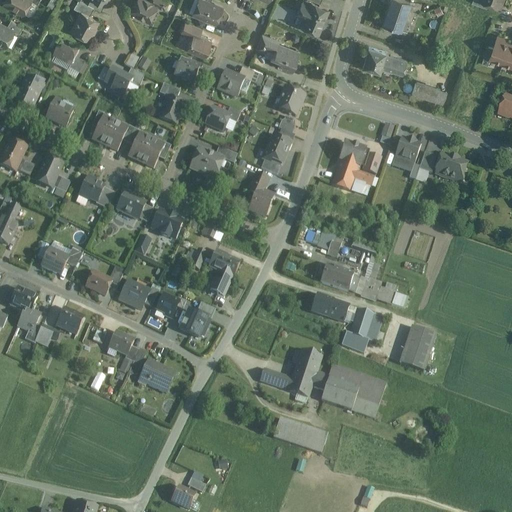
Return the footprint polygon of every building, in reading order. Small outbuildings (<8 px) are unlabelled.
[(5,0),(3,3),(23,14),(30,0),(5,0)] [(87,5),(78,0),(77,0),(73,8),(80,12),(80,11),(89,16),(94,8),(87,5)] [(104,5),(93,0),(89,0),(87,5),(94,8),(101,12),(104,5)] [(149,2),(146,0),(137,0),(131,12),(144,19),(144,21),(147,22),(150,22),(151,19),(151,17),(156,6),(157,5),(149,2)] [(167,3),(160,0),(150,0),(149,2),(157,5),(156,6),(164,10),(167,3)] [(201,0),(200,0),(195,15),(216,24),(223,8),(210,3),(201,0)] [(409,2),(403,0),(391,0),(383,25),(400,30),(404,19),(407,10),(409,3),(409,2)] [(477,0),(471,0),(471,3),(486,8),(488,4),(477,0)] [(500,9),(503,0),(477,0),(488,4),(500,9)] [(328,10),(311,3),(309,6),(302,3),(297,14),(305,17),(301,26),(318,34),(328,10)] [(416,5),(409,3),(407,10),(413,12),(416,5)] [(89,16),(80,11),(80,12),(70,31),(88,40),(98,21),(89,16)] [(411,21),(404,19),(400,30),(407,32),(411,21)] [(23,26),(10,20),(6,27),(14,31),(13,31),(19,34),(23,26)] [(202,28),(185,21),(180,32),(192,36),(193,33),(199,35),(202,28)] [(6,27),(0,23),(0,43),(5,46),(13,31),(14,31),(6,27)] [(199,35),(193,33),(192,36),(186,49),(204,56),(212,40),(199,35)] [(271,38),(262,35),(256,49),(265,52),(266,50),(271,38)] [(502,38),(498,37),(493,49),(490,59),(503,64),(510,44),(504,42),(502,38)] [(298,52),(278,45),(279,41),(271,38),(266,50),(274,53),(270,64),(291,72),(298,52)] [(79,52),(61,43),(52,58),(70,68),(71,68),(75,59),(79,52)] [(511,44),(510,44),(503,64),(511,67),(511,44)] [(385,52),(368,47),(362,66),(380,71),(380,68),(384,55),(385,52)] [(488,47),(482,64),(488,66),(490,59),(493,49),(488,47)] [(192,58),(181,53),(178,60),(180,61),(181,60),(189,63),(192,58)] [(407,61),(384,55),(380,68),(403,75),(407,61)] [(126,66),(133,70),(139,59),(131,56),(126,66)] [(144,58),(138,67),(145,72),(151,63),(144,58)] [(84,64),(75,59),(71,68),(70,68),(68,71),(78,76),(84,64)] [(189,63),(181,60),(180,61),(175,74),(180,76),(180,77),(182,78),(181,79),(186,81),(186,80),(193,83),(199,68),(195,67),(196,66),(189,63)] [(259,76),(242,69),(238,78),(244,80),(243,81),(250,84),(255,86),(259,76)] [(112,70),(104,86),(107,87),(107,88),(107,87),(107,88),(108,88),(112,90),(111,93),(123,99),(133,81),(112,70)] [(238,78),(225,72),(217,90),(230,96),(231,97),(234,99),(238,97),(239,94),(239,92),(245,95),(250,84),(243,81),(244,80),(238,78)] [(43,86),(26,79),(15,103),(31,111),(43,86)] [(439,91),(415,84),(412,94),(442,104),(446,92),(439,90),(439,91)] [(180,92),(163,85),(159,95),(168,98),(176,101),(180,92)] [(304,96),(285,88),(280,101),(281,103),(278,111),(280,111),(280,113),(283,114),(285,113),(295,118),(300,105),(302,104),(304,98),(304,96)] [(511,99),(506,97),(499,115),(501,116),(502,118),(507,120),(509,119),(511,119),(511,99)] [(176,101),(168,98),(159,119),(175,126),(184,105),(176,101)] [(73,112),(60,106),(62,103),(55,100),(46,119),(65,129),(73,112)] [(227,115),(212,109),(205,125),(223,133),(228,121),(230,117),(227,115)] [(240,114),(229,109),(227,115),(230,117),(228,121),(236,124),(240,114)] [(98,113),(91,127),(97,130),(102,118),(103,118),(104,116),(98,113)] [(293,121),(285,117),(284,121),(281,122),(278,129),(280,131),(292,135),(295,128),(293,127),(292,125),(293,121)] [(121,124),(111,119),(110,122),(103,118),(102,118),(97,130),(92,141),(117,153),(122,142),(128,130),(127,130),(120,126),(121,124)] [(385,124),(380,143),(389,145),(395,126),(385,124)] [(134,130),(128,127),(127,130),(128,130),(122,142),(127,145),(134,130)] [(134,130),(127,145),(133,147),(139,135),(140,133),(134,130)] [(292,135),(280,131),(277,138),(291,144),(290,144),(291,145),(295,137),(292,135)] [(139,135),(133,147),(128,158),(153,170),(163,147),(156,143),(157,141),(147,136),(146,139),(139,135)] [(277,138),(273,136),(266,152),(265,152),(261,161),(269,164),(271,161),(281,166),(290,144),(291,144),(277,138)] [(415,142),(407,140),(407,142),(401,140),(395,157),(414,164),(420,146),(414,144),(415,142)] [(26,149),(11,141),(0,164),(15,171),(21,161),(26,149)] [(366,151),(345,144),(339,161),(340,161),(360,168),(366,151)] [(215,158),(223,161),(233,165),(236,156),(218,149),(215,158)] [(215,158),(197,150),(192,162),(194,162),(190,170),(203,176),(204,178),(208,180),(211,179),(215,180),(223,161),(215,158)] [(437,158),(424,154),(419,169),(418,171),(431,175),(437,158)] [(381,159),(368,155),(362,172),(375,176),(381,159)] [(451,159),(442,156),(435,175),(440,177),(440,178),(448,181),(448,180),(455,182),(456,184),(460,185),(463,183),(464,180),(463,178),(468,165),(459,162),(459,160),(451,157),(451,159)] [(47,158),(35,184),(51,191),(52,188),(57,177),(62,165),(47,158)] [(25,163),(21,161),(15,171),(20,173),(25,163)] [(360,168),(340,161),(331,186),(351,193),(355,182),(358,172),(360,168)] [(25,163),(20,173),(29,178),(34,167),(25,163)] [(419,169),(413,166),(409,180),(415,182),(418,171),(419,169)] [(375,178),(358,172),(355,182),(372,188),(375,178)] [(269,180),(256,174),(253,181),(266,186),(269,180)] [(61,179),(57,177),(52,188),(56,190),(61,179)] [(94,180),(88,178),(78,197),(87,202),(90,201),(96,204),(97,204),(99,198),(103,189),(104,188),(95,184),(94,180)] [(70,184),(61,179),(56,190),(65,194),(70,184)] [(266,186),(253,181),(250,188),(257,191),(248,211),(265,218),(274,197),(263,193),(266,186)] [(115,195),(103,189),(99,198),(110,204),(115,195)] [(65,194),(56,190),(54,196),(62,200),(65,194)] [(145,205),(125,195),(117,212),(138,221),(138,220),(145,207),(145,205)] [(110,204),(99,198),(97,204),(96,204),(95,205),(106,210),(110,204)] [(12,206),(4,221),(11,225),(19,209),(12,206)] [(153,211),(145,207),(138,220),(147,224),(153,211)] [(175,218),(168,215),(167,216),(159,212),(152,227),(162,232),(161,236),(168,239),(169,237),(176,240),(180,231),(179,230),(182,223),(175,219),(175,218)] [(4,221),(2,220),(0,224),(0,242),(7,246),(16,227),(11,225),(4,221)] [(217,231),(210,228),(209,230),(205,238),(213,241),(217,231)] [(327,254),(333,237),(322,233),(315,249),(327,254)] [(150,241),(141,237),(133,254),(143,258),(150,241)] [(341,240),(333,237),(327,254),(325,257),(334,261),(341,240)] [(370,256),(375,258),(377,251),(352,243),(350,250),(364,255),(370,256)] [(38,255),(43,257),(47,247),(43,245),(38,255)] [(206,254),(198,250),(192,262),(190,268),(198,271),(206,254)] [(67,259),(49,251),(41,267),(60,276),(66,264),(68,260),(67,259)] [(82,255),(71,251),(67,259),(68,260),(66,264),(75,269),(82,255)] [(227,257),(216,252),(209,269),(225,277),(232,280),(233,280),(240,263),(226,258),(227,257)] [(367,264),(370,256),(364,255),(362,263),(367,264)] [(359,298),(359,300),(374,304),(374,302),(379,289),(380,284),(373,282),(378,267),(372,265),(375,258),(370,256),(367,264),(362,280),(365,281),(359,298)] [(192,262),(185,259),(183,264),(190,268),(192,262)] [(354,275),(326,266),(320,285),(348,294),(353,278),(354,275)] [(124,272),(115,268),(109,281),(112,282),(111,284),(117,287),(124,272)] [(109,281),(93,273),(86,288),(105,297),(111,284),(112,282),(109,281)] [(222,284),(214,280),(210,291),(217,294),(216,296),(223,299),(232,280),(225,277),(222,284)] [(347,294),(353,296),(358,281),(353,278),(348,294),(347,294)] [(365,281),(362,280),(359,279),(358,281),(353,296),(359,298),(365,281)] [(149,292),(151,289),(152,286),(138,280),(135,286),(149,292)] [(135,286),(128,282),(119,301),(141,311),(144,305),(150,292),(149,292),(135,286)] [(383,290),(379,289),(374,302),(390,307),(396,288),(385,284),(383,290)] [(159,292),(151,289),(149,292),(150,292),(144,305),(151,308),(159,292)] [(37,299),(17,291),(10,307),(24,313),(29,316),(31,313),(37,299)] [(178,303),(163,296),(156,312),(164,316),(165,316),(165,318),(171,321),(176,309),(177,309),(181,311),(181,309),(182,309),(182,311),(186,303),(179,300),(178,303)] [(333,302),(317,297),(311,313),(328,318),(329,313),(336,315),(335,320),(343,323),(348,308),(333,303),(333,302)] [(408,301),(395,297),(392,308),(404,312),(408,301)] [(76,315),(71,313),(71,314),(64,311),(56,327),(68,333),(69,330),(77,334),(83,320),(76,316),(76,315)] [(358,311),(357,316),(352,315),(349,323),(354,324),(350,336),(365,341),(373,316),(358,311)] [(206,320),(192,314),(188,312),(179,331),(198,339),(202,329),(206,331),(209,323),(206,321),(206,320)] [(29,316),(24,313),(19,326),(20,326),(20,329),(28,332),(32,334),(35,327),(40,317),(31,313),(29,316)] [(383,319),(373,316),(365,341),(368,342),(375,344),(383,319)] [(35,327),(32,334),(28,332),(24,341),(34,345),(35,344),(35,343),(41,329),(35,327)] [(49,330),(42,327),(35,343),(46,348),(51,339),(46,337),(49,330)] [(411,329),(399,365),(423,373),(435,336),(411,329)] [(59,335),(49,330),(46,337),(51,339),(56,341),(59,335)] [(110,346),(112,341),(103,332),(97,344),(108,350),(110,346)] [(134,343),(116,334),(112,341),(110,346),(117,350),(116,352),(126,357),(127,358),(131,348),(134,343)] [(365,341),(350,336),(346,334),(341,346),(363,355),(368,342),(365,341)] [(138,352),(131,348),(127,358),(126,357),(124,360),(133,364),(138,352)] [(146,354),(139,350),(133,363),(141,366),(146,354)] [(302,352),(292,381),(277,376),(274,386),(289,392),(288,393),(307,399),(311,388),(324,392),(328,379),(329,380),(330,377),(328,377),(316,373),(321,358),(302,352)] [(127,377),(133,364),(124,360),(123,359),(117,373),(127,377)] [(175,375),(148,362),(138,385),(144,388),(145,385),(166,395),(175,375)] [(386,384),(332,366),(328,377),(330,377),(329,380),(359,390),(351,413),(374,420),(386,384)] [(277,376),(264,372),(261,382),(274,386),(277,376)] [(329,380),(328,379),(324,392),(321,402),(351,413),(359,390),(329,380)] [(142,412),(154,417),(156,412),(144,407),(142,412)] [(279,420),(273,418),(269,428),(275,429),(279,420)] [(305,429),(280,420),(273,439),(299,448),(305,429)] [(327,436),(305,429),(299,448),(321,455),(327,436)] [(205,487),(190,480),(187,487),(201,494),(205,487)] [(195,497),(178,489),(171,502),(188,510),(189,510),(193,502),(195,497)]
